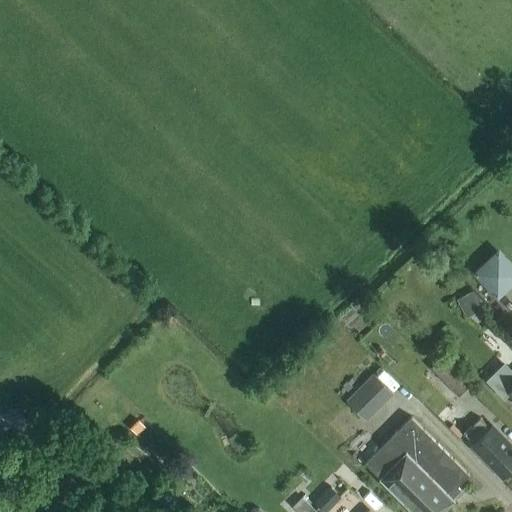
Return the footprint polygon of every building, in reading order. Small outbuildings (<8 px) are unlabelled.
[(477,266),(502,292),(511,281),(511,259),(498,245),(477,266)] [(458,396),(468,386),(440,358),(430,368),(458,396)] [(511,371),(504,363),(485,381),(504,400),(508,396),(511,400),(511,371)] [(367,422),(394,394),(373,373),(346,400),(367,422)] [(411,511),(443,511),(455,501),(449,495),(469,475),(410,417),(364,464),(379,478),(378,479),(411,511)] [(489,428),(479,418),(463,435),(473,445),(471,446),(502,478),(511,468),(511,448),(491,427),(489,428)] [(322,511),(327,511),(341,498),(330,486),(313,503),(322,511)] [(297,511),(316,511),(302,497),(292,507),(297,511)]
